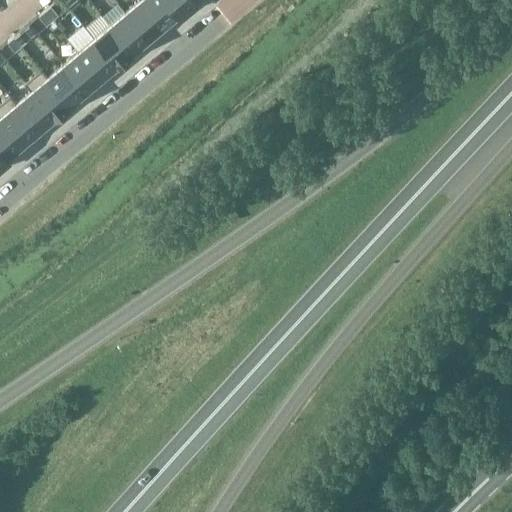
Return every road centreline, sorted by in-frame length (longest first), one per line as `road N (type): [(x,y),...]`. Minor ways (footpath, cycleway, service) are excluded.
road 1 (trunk): [(511,36),(353,166),(0,402)]
road 2 (trunk): [(126,511),(511,98)]
road 3 (trunk): [(222,511),(328,360),(511,148)]
road 4 (residential): [(246,0),(0,209)]
